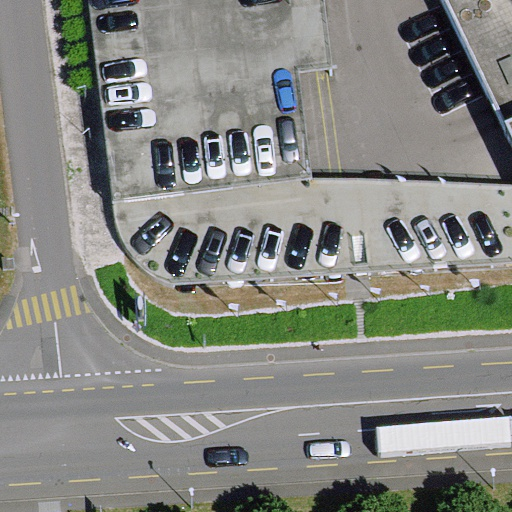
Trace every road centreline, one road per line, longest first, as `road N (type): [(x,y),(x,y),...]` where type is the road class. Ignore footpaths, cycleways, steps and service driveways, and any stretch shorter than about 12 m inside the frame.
road 1 (secondary): [(511,374),(282,393),(59,433)]
road 2 (secondary): [(59,433),(213,443),(511,427)]
